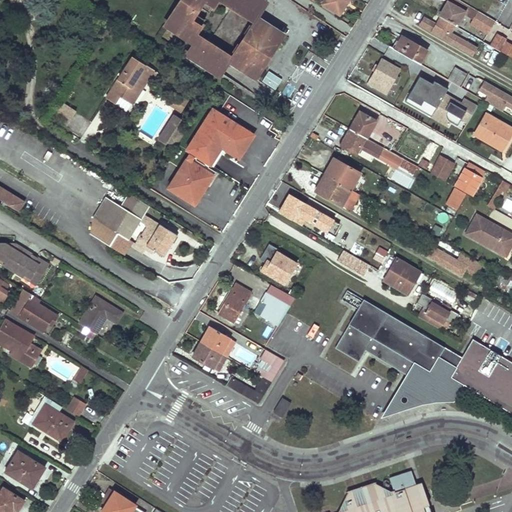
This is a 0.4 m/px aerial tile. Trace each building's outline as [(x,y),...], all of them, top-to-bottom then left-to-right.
[(193,34),(203,19),(178,3),(163,25),(193,44),(186,55),(219,76),(228,62),(254,79),(282,34),(256,17),(266,3),(261,0),(185,0),(207,13),(215,0),(218,0),(230,7),(207,43),(193,34)] [(185,0),(179,0),(178,3),(203,19),(207,13),(185,0)] [(323,0),(322,3),(339,14),(347,0),(323,0)] [(478,11),(458,0),(449,0),(448,3),(464,12),(463,14),(473,20),(478,11)] [(447,3),(440,16),(456,25),(463,14),(464,12),(448,3),(447,3)] [(495,20),(478,11),(473,20),(472,23),(482,29),(486,22),(492,25),(495,20)] [(510,29),(495,20),(492,25),(509,35),(511,30),(510,29)] [(401,38),(394,50),(419,64),(426,52),(401,38)] [(511,44),(505,40),(500,50),(511,56),(511,44)] [(106,98),(115,104),(120,97),(130,104),(131,105),(151,75),(153,71),(132,57),(106,98)] [(399,70),(382,60),(378,67),(376,65),(372,72),(375,73),(368,85),(386,94),(392,82),(396,84),(400,77),(396,76),(399,70)] [(466,74),(455,68),(449,79),(460,86),(466,74)] [(269,72),(263,82),(275,90),(282,80),(269,72)] [(431,83),(418,76),(406,97),(421,105),(423,100),(437,107),(445,93),(447,89),(433,80),(431,83)] [(511,96),(484,80),(477,91),(485,95),(483,99),(503,110),(505,106),(511,109),(511,96)] [(179,113),(180,110),(176,107),(178,104),(176,102),(179,98),(171,93),(164,103),(179,113)] [(461,102),(445,93),(437,107),(431,118),(448,127),(451,121),(458,124),(459,122),(465,126),(477,105),(464,98),(461,102)] [(120,97),(115,104),(126,111),(130,104),(120,97)] [(176,107),(180,110),(185,102),(179,98),(176,102),(178,104),(176,107)] [(69,124),(77,109),(63,102),(56,117),(69,124)] [(250,132),(211,108),(184,149),(208,164),(223,140),(241,151),(251,136),(250,132)] [(511,132),(511,126),(485,111),(472,135),(501,152),(511,132)] [(375,155),(381,146),(366,138),(375,121),(359,112),(341,145),(356,153),(360,147),(375,155)] [(178,123),(174,121),(160,142),(165,144),(178,123)] [(175,146),(184,133),(177,128),(169,141),(175,146)] [(241,151),(223,140),(208,164),(211,165),(222,148),(237,157),(241,151)] [(384,148),(380,155),(397,165),(395,169),(412,178),(418,167),(420,168),(424,161),(387,141),(384,148)] [(384,148),(381,146),(375,155),(379,157),(380,155),(384,148)] [(455,164),(440,156),(430,174),(445,182),(455,164)] [(324,175),(350,189),(359,173),(336,160),(332,168),(329,167),(324,175)] [(465,169),(481,178),(484,173),(468,164),(465,169)] [(481,178),(465,169),(454,187),(471,196),(481,178)] [(350,189),(324,175),(320,183),(322,185),(318,193),(340,206),(341,205),(350,210),(358,194),(350,189)] [(394,192),(396,188),(384,181),(381,185),(394,192)] [(0,187),(0,200),(18,211),(24,202),(0,187)] [(121,207),(141,219),(145,214),(150,206),(129,193),(122,205),(121,207)] [(289,195),(279,213),(311,232),(315,225),(298,215),(305,204),(289,195)] [(93,218),(98,220),(101,222),(112,202),(121,207),(122,205),(106,196),(93,218)] [(141,219),(121,207),(112,202),(101,222),(98,220),(91,232),(122,251),(130,239),(141,219)] [(435,220),(444,225),(449,214),(440,210),(435,220)] [(465,234),(500,254),(507,242),(511,244),(511,233),(477,214),(465,234)] [(136,242),(145,248),(147,246),(154,250),(163,256),(177,235),(148,216),(144,221),(149,231),(148,233),(140,235),(136,242)] [(315,225),(311,232),(318,235),(321,228),(315,225)] [(484,266),(431,236),(428,241),(436,246),(430,257),(462,276),(465,270),(477,277),(484,266)] [(133,241),(130,239),(122,251),(126,253),(133,241)] [(506,257),(511,246),(511,244),(507,242),(500,254),(506,257)] [(3,267),(23,279),(24,276),(37,284),(38,284),(48,266),(36,259),(35,260),(31,258),(32,256),(18,247),(16,249),(11,246),(0,246),(0,260),(5,264),(3,267)] [(267,261),(261,270),(284,283),(296,263),(277,252),(270,263),(267,261)] [(420,272),(397,259),(384,280),(408,294),(420,272)] [(24,276),(23,279),(36,286),(37,284),(24,276)] [(0,300),(2,302),(8,292),(6,291),(0,287),(0,284),(2,281),(0,279),(0,300)] [(2,281),(0,284),(0,287),(6,291),(9,285),(2,281)] [(236,283),(219,313),(235,323),(251,297),(250,296),(252,293),(236,283)] [(23,289),(9,311),(43,332),(48,324),(54,314),(38,304),(40,300),(23,289)] [(291,289),(288,294),(295,298),(298,293),(291,289)] [(444,348),(348,290),(342,299),(350,304),(358,309),(335,348),(359,362),(366,350),(368,347),(408,372),(413,363),(420,351),(436,361),(444,348)] [(290,306),(266,292),(261,301),(267,304),(261,315),(278,326),(290,306)] [(89,330),(96,334),(106,317),(115,322),(122,313),(96,297),(79,324),(89,330)] [(450,307),(433,298),(431,302),(447,311),(450,307)] [(418,315),(439,327),(439,326),(445,329),(453,314),(447,311),(431,302),(425,313),(420,311),(418,315)] [(54,314),(48,324),(51,326),(57,316),(54,314)] [(0,343),(11,350),(9,354),(19,360),(30,366),(38,354),(30,349),(32,346),(28,344),(33,337),(8,323),(9,321),(5,318),(0,326),(0,343)] [(209,327),(201,342),(227,357),(236,342),(209,327)] [(96,334),(89,330),(85,336),(92,340),(96,334)] [(511,362),(472,339),(461,358),(454,370),(506,402),(502,408),(509,412),(511,406),(511,362)] [(227,357),(201,342),(193,356),(219,370),(227,357)] [(408,372),(368,347),(366,350),(406,375),(408,372)] [(461,358),(444,348),(436,361),(430,373),(417,365),(387,412),(417,402),(426,399),(437,398),(454,398),(462,384),(450,377),(454,370),(461,358)] [(257,368),(255,373),(262,377),(271,382),(284,360),(266,349),(260,359),(269,365),(265,372),(257,368)] [(430,373),(436,361),(420,351),(413,363),(417,365),(430,373)] [(92,372),(87,368),(79,381),(84,384),(92,372)] [(454,370),(450,377),(462,384),(502,408),(506,402),(454,370)] [(231,378),(227,386),(259,404),(271,382),(262,377),(254,391),(231,378)] [(75,397),(67,410),(78,416),(86,404),(75,397)] [(290,404),(282,399),(274,412),(283,417),(290,404)] [(45,404),(33,424),(58,439),(65,427),(69,429),(73,422),(45,404)] [(65,427),(58,439),(61,441),(69,429),(65,427)] [(18,451),(5,472),(29,486),(34,478),(37,480),(44,467),(18,451)] [(424,511),(415,484),(411,471),(389,478),(393,490),(390,491),(374,484),(374,482),(348,491),(348,492),(337,511),(424,511)] [(37,480),(34,478),(29,486),(32,488),(37,480)] [(415,484),(424,511),(431,511),(425,492),(422,482),(415,484)] [(0,511),(10,511),(12,508),(17,511),(23,502),(2,489),(0,492),(0,511)] [(106,505),(114,492),(110,490),(102,503),(106,505)] [(135,505),(114,492),(106,505),(101,511),(142,511),(143,511),(134,507),(135,505)]
